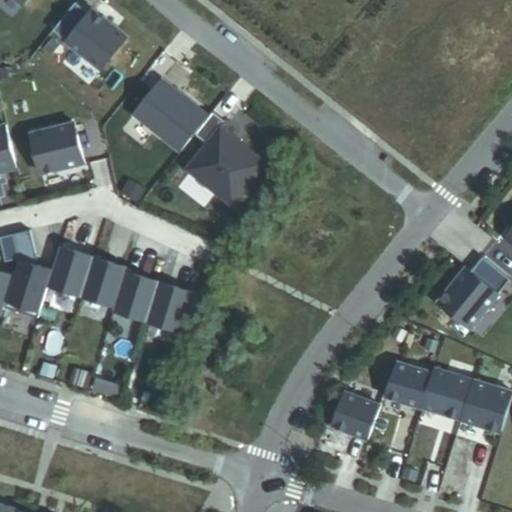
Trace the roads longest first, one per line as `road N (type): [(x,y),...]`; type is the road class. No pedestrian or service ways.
road 1 (residential): [(164,0),(431,212)]
road 2 (residential): [(260,480),(299,379),(431,212)]
road 3 (residential): [(260,480),(0,396)]
road 4 (residential): [(0,226),(95,204),(203,252)]
road 5 (residential): [(431,212),(511,116)]
